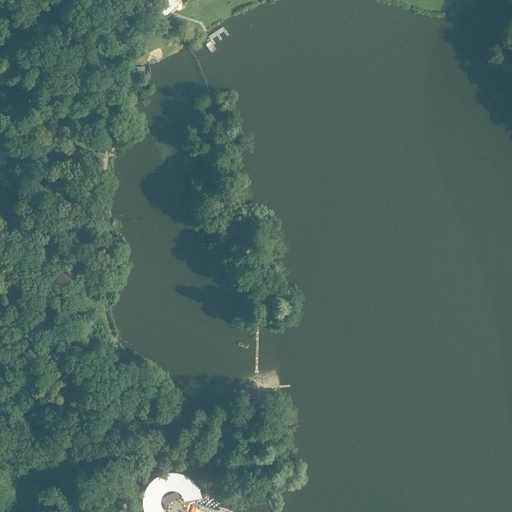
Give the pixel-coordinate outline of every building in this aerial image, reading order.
[(177,0),(162,0),(157,5),(165,13),(178,1),(177,0)] [(0,138),(0,185),(14,143),(0,138)] [(47,216),(44,224),(50,225),(52,218),(47,216)] [(44,257),(48,246),(37,242),(33,253),(44,257)] [(145,493),(145,495),(144,499),(144,505),(146,510),(146,511),(157,511),(161,510),(159,506),(158,500),(160,495),(164,491),(168,488),(174,488),(179,490),(183,494),(185,498),(198,495),(196,489),(193,484),(189,480),(185,477),(179,475),(174,474),(168,474),(163,476),(160,477),(155,480),(151,484),(148,488),(145,493)]
